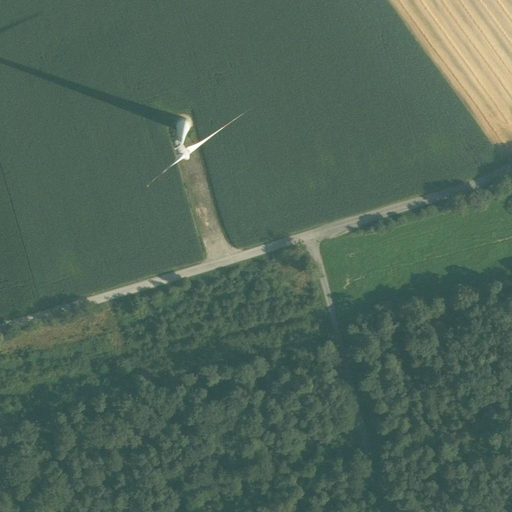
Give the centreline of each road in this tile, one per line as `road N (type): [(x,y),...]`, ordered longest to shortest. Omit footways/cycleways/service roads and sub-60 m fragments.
road 1 (unclassified): [(312,234),(0,327)]
road 2 (track): [(383,511),(312,234)]
road 3 (track): [(511,168),(312,234)]
road 4 (track): [(219,262),(187,142)]
